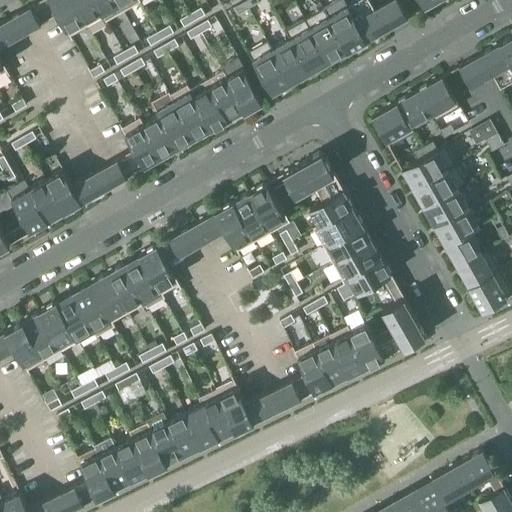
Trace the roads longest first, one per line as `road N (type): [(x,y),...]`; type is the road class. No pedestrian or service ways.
road 1 (residential): [(0,289),(331,106)]
road 2 (residential): [(331,106),(511,432)]
road 3 (residential): [(331,106),(511,4)]
